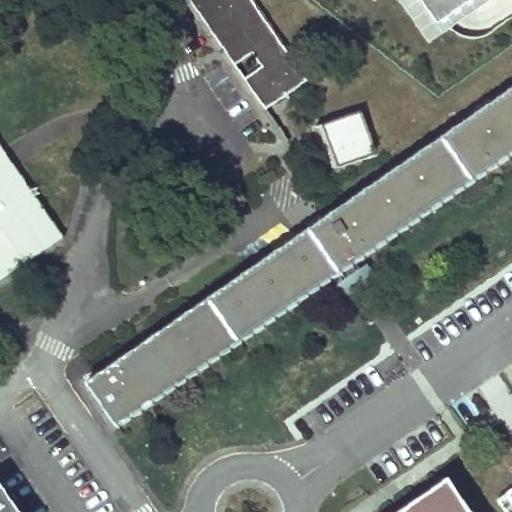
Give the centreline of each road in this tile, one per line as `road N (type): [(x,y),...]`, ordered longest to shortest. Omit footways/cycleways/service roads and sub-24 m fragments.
road 1 (unclassified): [(285,481),(511,323)]
road 2 (unknown): [(383,0),(445,73),(511,36)]
